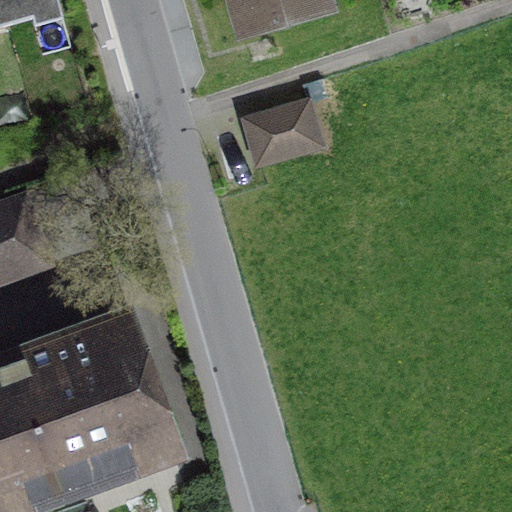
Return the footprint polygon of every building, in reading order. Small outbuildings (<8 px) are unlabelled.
[(0,0),(0,36),(36,25),(40,36),(68,28),(61,4),(49,8),(46,0),(0,0)] [(333,0),(228,0),(243,46),(338,18),(333,0)] [(317,108),(246,126),(259,176),(330,159),(317,108)] [(27,202),(0,212),(0,295),(55,275),(27,202)] [(134,313),(0,362),(0,511),(60,511),(191,465),(134,313)]
